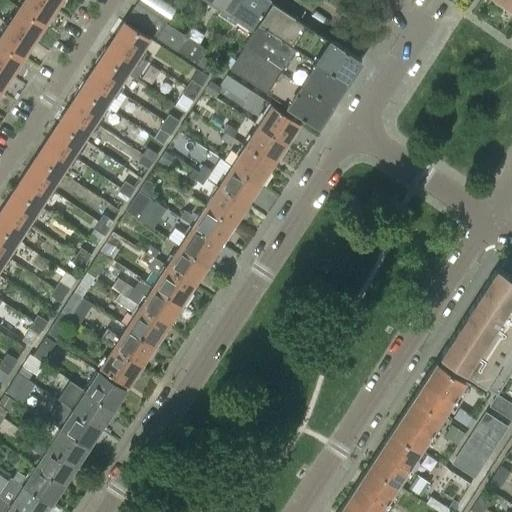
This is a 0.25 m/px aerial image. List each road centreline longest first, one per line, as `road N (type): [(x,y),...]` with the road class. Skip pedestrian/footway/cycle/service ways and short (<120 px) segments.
road 1 (residential): [(356,132),(105,511)]
road 2 (residential): [(300,511),(489,223)]
road 3 (residential): [(111,0),(0,175)]
road 4 (residential): [(489,223),(356,132)]
